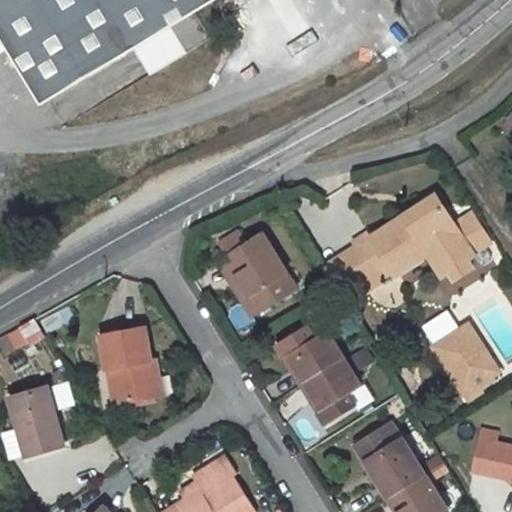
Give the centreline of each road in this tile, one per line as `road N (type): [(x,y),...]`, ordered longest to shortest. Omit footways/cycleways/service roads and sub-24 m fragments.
road 1 (residential): [(145,230),(447,54),(511,0)]
road 2 (residential): [(240,389),(145,230)]
road 3 (residential): [(0,310),(145,230)]
road 4 (residential): [(313,511),(240,389)]
